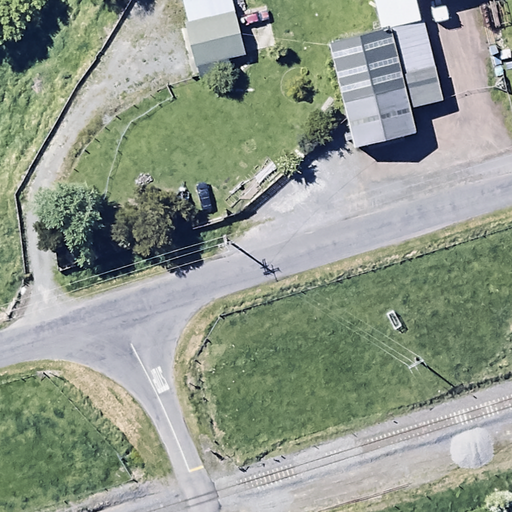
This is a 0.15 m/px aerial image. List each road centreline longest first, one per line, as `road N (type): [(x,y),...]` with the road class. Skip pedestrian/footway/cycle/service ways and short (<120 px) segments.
road 1 (unclassified): [(122,310),(511,191)]
road 2 (residential): [(202,511),(122,310)]
road 3 (unclassified): [(0,350),(122,310)]
